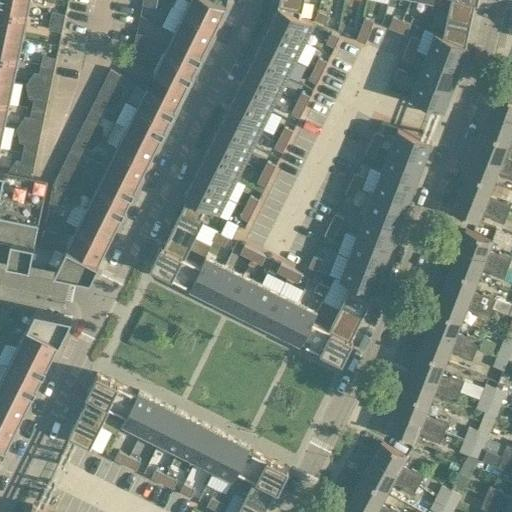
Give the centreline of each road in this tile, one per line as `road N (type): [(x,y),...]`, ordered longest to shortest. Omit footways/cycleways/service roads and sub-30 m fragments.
road 1 (residential): [(302,511),(366,380),(498,0)]
road 2 (residential): [(96,293),(249,0)]
road 3 (residential): [(0,499),(96,293)]
